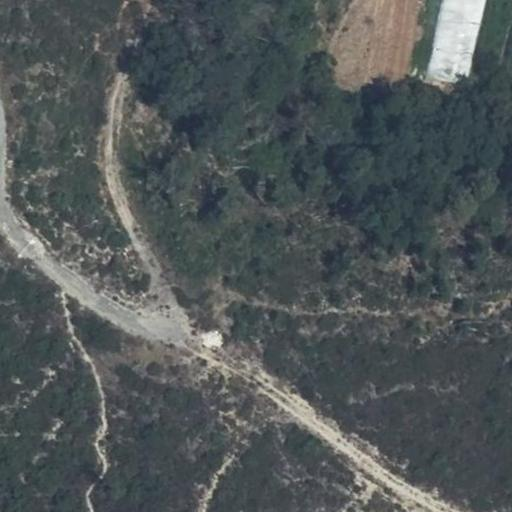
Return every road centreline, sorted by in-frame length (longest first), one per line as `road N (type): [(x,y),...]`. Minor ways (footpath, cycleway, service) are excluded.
road 1 (unclassified): [(0,126),(4,179),(25,241),(100,300),(270,367)]
road 2 (track): [(181,326),(142,212),(122,84),(139,0)]
road 3 (track): [(270,367),(390,476),(462,511)]
